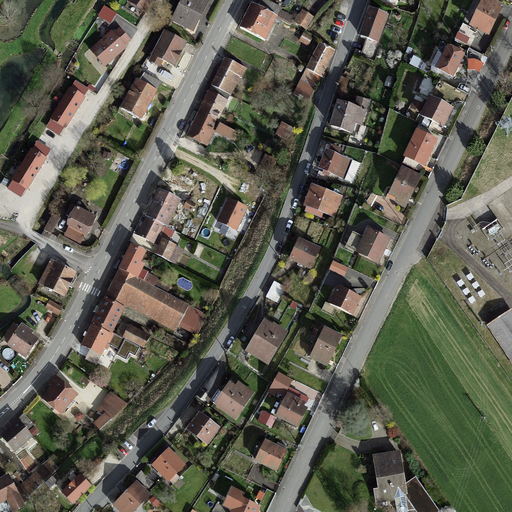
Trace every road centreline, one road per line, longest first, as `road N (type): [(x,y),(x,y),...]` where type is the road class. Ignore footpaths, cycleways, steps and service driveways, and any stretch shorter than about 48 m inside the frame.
road 1 (residential): [(82,511),(193,381),(267,265),(360,0)]
road 2 (residential): [(511,33),(278,511)]
road 3 (tertiary): [(99,270),(234,0)]
road 4 (tertiary): [(0,414),(45,368),(99,270)]
